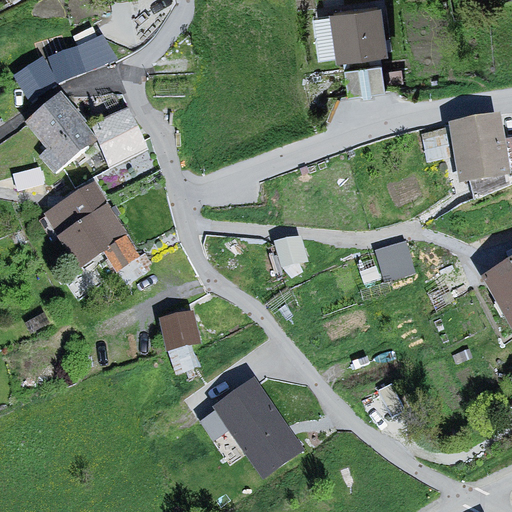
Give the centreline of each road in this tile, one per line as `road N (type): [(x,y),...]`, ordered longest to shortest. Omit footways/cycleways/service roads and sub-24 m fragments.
road 1 (residential): [(177,189),(188,238),(211,281),(254,310),(341,411),(478,503)]
road 2 (residential): [(177,189),(221,186),(396,122),(511,102)]
road 3 (residential): [(115,69),(153,127),(177,189)]
road 4 (residential): [(115,69),(0,126)]
